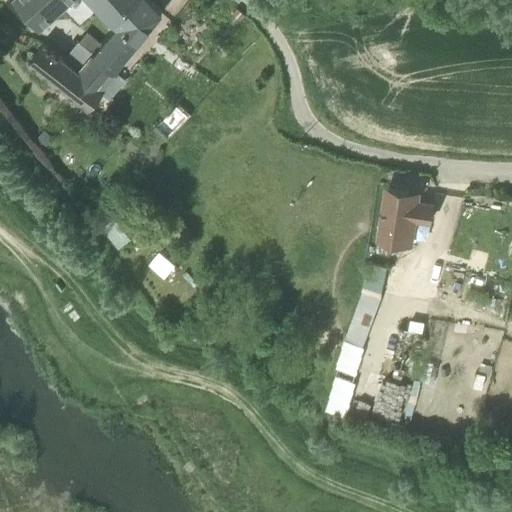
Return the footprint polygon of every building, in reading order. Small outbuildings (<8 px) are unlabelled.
[(162,11),(151,0),(21,0),(41,22),(67,0),(77,0),(83,6),(91,0),(92,0),(115,27),(93,53),(79,40),(64,59),(44,43),(29,61),(88,107),(116,73),(113,70),(162,11)] [(241,19),(245,14),(237,7),(233,12),(241,19)] [(183,103),(157,124),(169,138),(194,116),(183,103)] [(45,146),(53,137),(45,128),(36,137),(45,146)] [(207,139),(218,139),(218,129),(207,129),(207,139)] [(389,185),(381,239),(406,242),(410,216),(431,220),(433,203),(408,199),(410,188),(389,185)] [(107,228),(122,246),(134,236),(119,218),(107,228)] [(345,338),(364,345),(383,293),(381,292),(364,286),(345,338)]
